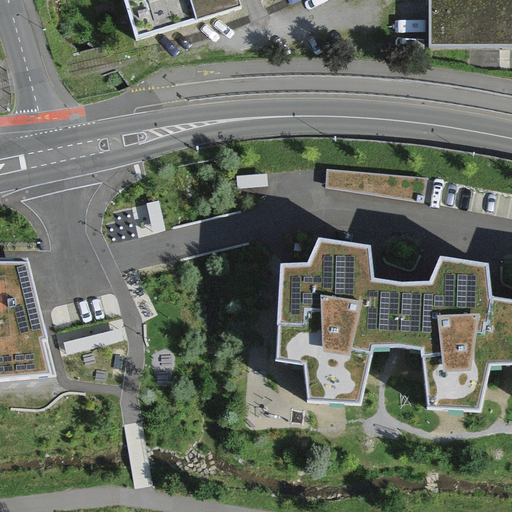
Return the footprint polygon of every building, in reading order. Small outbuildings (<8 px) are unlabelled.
[(234,0),(117,0),(131,43),(238,10),(234,0)] [(511,0),(430,0),(432,50),(511,49),(511,0)] [(282,148),(244,152),(245,170),(284,166),(282,148)] [(382,192),(383,173),(330,172),(329,190),(382,192)] [(511,296),(496,295),(490,263),(436,255),(425,279),(380,276),(374,245),(316,235),(305,260),(276,261),(271,369),(298,372),(306,407),(361,411),(378,356),(417,358),(423,415),(483,419),(497,377),(511,378),(511,296)] [(0,395),(63,390),(53,351),(52,350),(30,260),(0,259),(0,395)]
